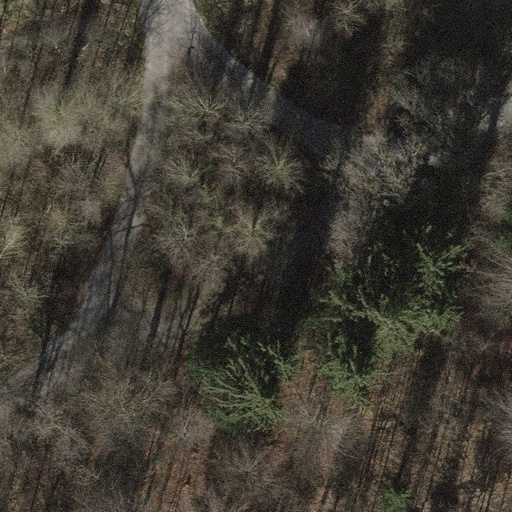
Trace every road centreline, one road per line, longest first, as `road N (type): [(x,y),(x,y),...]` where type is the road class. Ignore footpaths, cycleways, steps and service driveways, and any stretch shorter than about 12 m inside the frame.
road 1 (track): [(443,154),(220,296),(75,362)]
road 2 (track): [(75,362),(139,215),(162,95),(167,0)]
road 3 (track): [(443,154),(309,125),(210,50),(170,0)]
